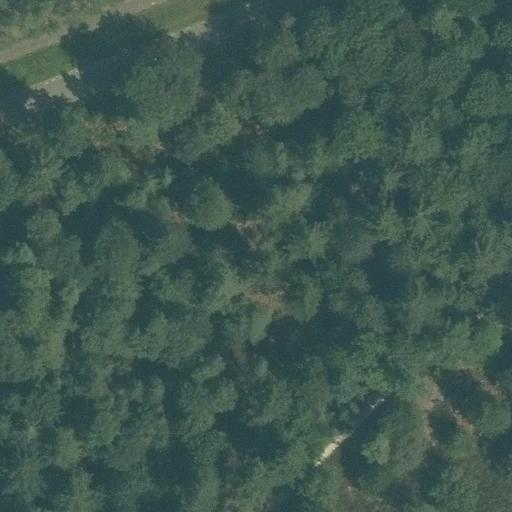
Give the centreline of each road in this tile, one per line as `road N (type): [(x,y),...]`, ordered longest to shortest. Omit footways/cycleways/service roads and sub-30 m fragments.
road 1 (track): [(262,511),(511,283)]
road 2 (tertiary): [(0,115),(298,0)]
